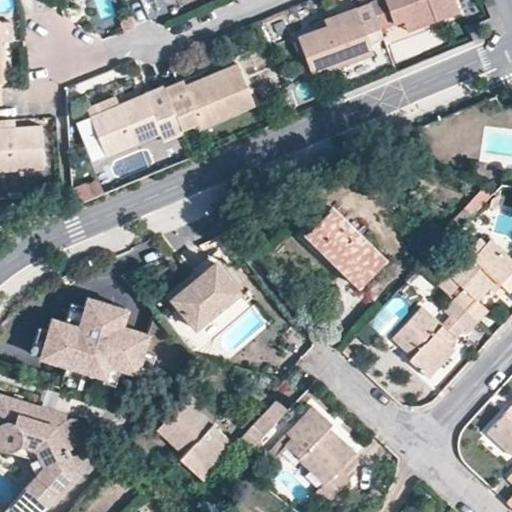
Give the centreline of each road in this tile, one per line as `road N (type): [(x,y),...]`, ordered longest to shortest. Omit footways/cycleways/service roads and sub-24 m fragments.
road 1 (residential): [(0,269),(71,228),(511,46)]
road 2 (residential): [(261,0),(177,38),(65,55)]
road 3 (residential): [(511,342),(417,444)]
road 4 (residential): [(417,444),(323,358)]
